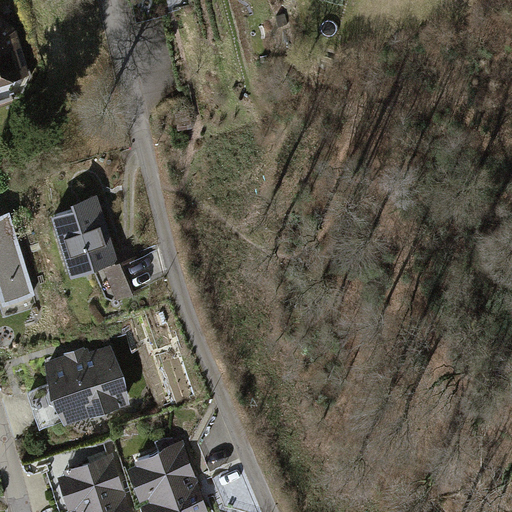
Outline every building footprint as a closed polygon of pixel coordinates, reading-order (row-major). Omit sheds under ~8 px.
[(0,19),(0,100),(21,94),(31,75),(30,69),(24,71),(12,31),(0,19)] [(72,202),(51,209),(70,271),(118,256),(97,187),(70,195),(72,202)] [(9,212),(0,214),(0,287),(4,301),(33,292),(9,212)] [(134,257),(116,265),(128,293),(147,285),(134,257)] [(126,398),(110,348),(72,361),(70,356),(48,363),(55,383),(30,391),(41,425),(126,398)] [(151,495),(194,480),(181,443),(139,458),(151,495)] [(80,508),(122,494),(111,456),(68,469),(80,508)] [(205,511),(194,480),(151,495),(157,511),(205,511)] [(128,511),(122,494),(80,508),(81,511),(128,511)]
